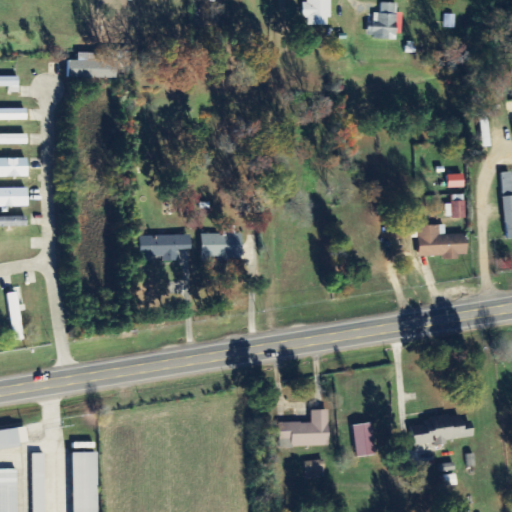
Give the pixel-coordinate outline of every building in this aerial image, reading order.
[(330,0),(302,0),(303,25),(330,26),(330,0)] [(398,4),(381,3),(381,14),(374,14),(373,24),(368,24),(367,39),(398,40),(398,22),(402,22),(403,13),(398,13),(398,4)] [(104,54),(78,53),(78,62),(68,62),(68,79),(117,80),(117,62),(104,62),(104,54)] [(19,77),(0,77),(0,87),(9,88),(9,93),(19,94),(19,77)] [(0,121),(27,121),(27,110),(0,109),(0,121)] [(480,120),(482,148),(491,148),(489,119),(480,120)] [(28,135),(0,134),(0,145),(28,145),(28,135)] [(0,178),(28,178),(28,159),(0,159),(0,178)] [(465,189),(465,175),(448,176),(448,189),(465,189)] [(28,189),(0,189),(0,207),(28,207),(28,189)] [(446,219),(465,219),(465,196),(452,196),(452,205),(445,205),(446,219)] [(0,227),(27,227),(27,217),(0,217),(0,227)] [(468,255),(467,236),(446,236),(445,226),(418,227),(419,257),(445,256),(446,260),(459,260),(459,255),(468,255)] [(202,235),(202,263),(243,263),(243,235),(236,234),(236,227),(225,227),(225,235),(202,235)] [(191,250),(191,236),(159,237),(160,263),(185,262),(185,250),(191,250)] [(24,340),(16,293),(6,295),(14,342),(24,340)] [(292,448),(330,447),(329,411),(311,411),(311,423),(280,424),(280,441),(292,441),(292,448)] [(474,437),(473,430),(465,431),(462,414),(425,420),(426,425),(411,427),(414,447),(435,443),(436,447),(447,446),(446,441),(474,437)] [(377,456),(372,424),(353,427),(358,458),(377,456)] [(0,431),(0,449),(28,448),(27,430),(0,431)] [(98,511),(98,454),(73,454),(73,511),(98,511)] [(33,511),(45,511),(45,455),(32,455),(33,511)] [(326,462),(305,462),(305,477),(326,477),(326,462)] [(18,511),(18,471),(0,470),(0,511),(18,511)]
